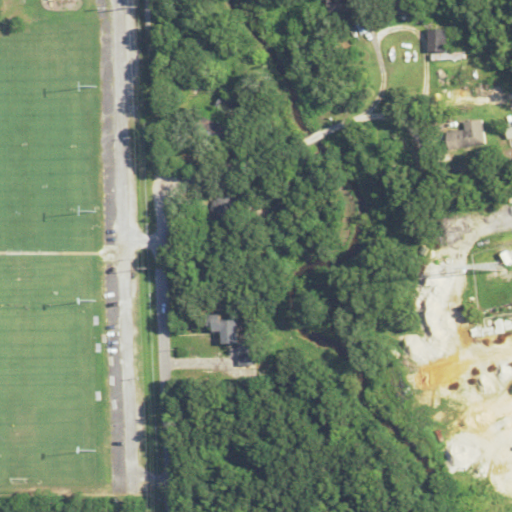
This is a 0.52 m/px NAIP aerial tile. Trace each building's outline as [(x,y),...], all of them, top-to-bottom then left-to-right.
[(363,14),(363,18),(355,18),(355,12),(331,13),(331,0),(365,0),(365,14),(363,14)] [(396,8),(396,0),(415,0),(415,8),(396,8)] [(358,26),(367,21),(373,32),(363,37),(358,26)] [(432,31),(450,31),(450,53),(432,53),(432,31)] [(191,75),(203,62),(219,76),(207,89),(191,75)] [(450,134),(468,131),(467,123),(485,121),(489,146),(453,151),(450,134)] [(208,133),(214,123),(227,130),(222,140),(208,133)] [(218,152),(229,131),(240,137),(229,158),(218,152)] [(430,173),(430,180),(413,180),(413,172),(419,172),(419,173),(430,173)] [(217,218),(211,216),(217,201),(219,201),(223,190),(250,200),(244,216),(236,213),(229,231),(214,226),(217,218)] [(243,321),(243,335),(259,335),(259,367),(242,367),(242,345),(226,345),(226,333),(217,334),(217,328),(211,328),(211,317),(225,317),(225,321),(243,321)]
